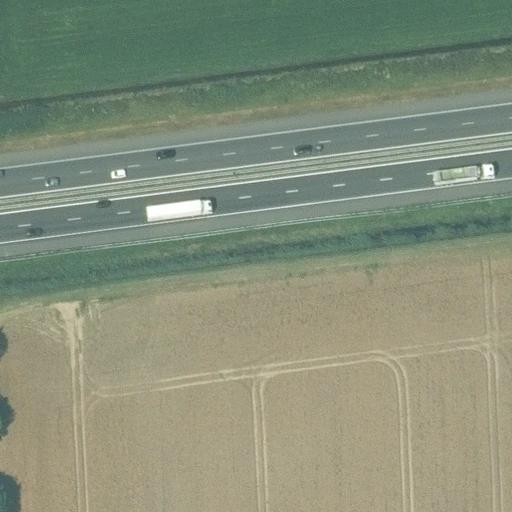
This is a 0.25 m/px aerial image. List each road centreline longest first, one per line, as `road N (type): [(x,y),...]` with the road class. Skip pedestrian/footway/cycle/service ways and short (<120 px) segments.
road 1 (motorway): [(0,229),(511,163)]
road 2 (motorway): [(511,117),(0,182)]
